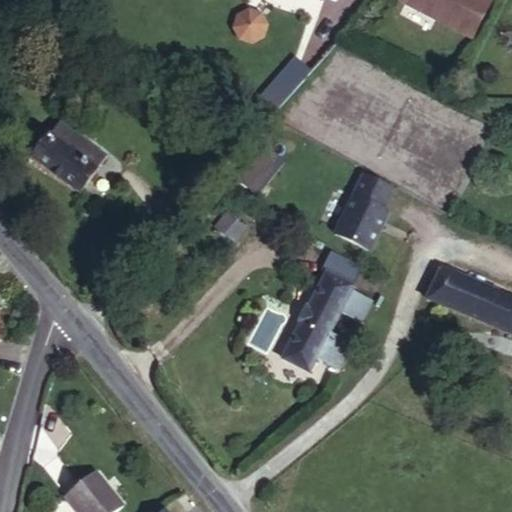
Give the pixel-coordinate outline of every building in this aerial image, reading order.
[(404,0),(403,4),(470,39),(488,2),(483,0),(404,0)] [(248,13),(238,18),(234,30),(240,42),(251,45),(263,39),(267,28),(260,17),(248,13)] [(271,120),(311,73),(298,63),(259,109),(271,120)] [(107,158),(60,125),(34,163),(80,195),(107,158)] [(240,142),(228,130),(198,162),(212,175),(240,142)] [(281,165),(264,150),(238,181),(255,196),(281,165)] [(393,199),(362,184),(334,242),(367,258),(372,256),(389,222),(383,219),(393,199)] [(511,303),(441,273),(428,302),(511,337),(511,303)] [(372,300),(327,277),(310,312),(306,310),(298,324),(302,325),(285,361),(310,373),(317,360),(338,370),(349,348),(329,336),(340,312),(361,322),(372,300)] [(116,511),(121,508),(97,478),(68,501),(77,511),(116,511)]
